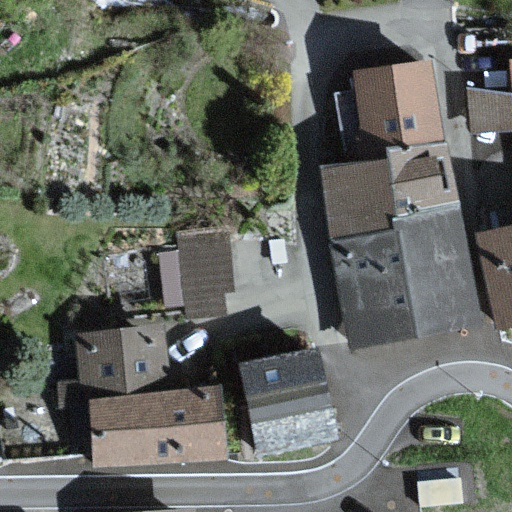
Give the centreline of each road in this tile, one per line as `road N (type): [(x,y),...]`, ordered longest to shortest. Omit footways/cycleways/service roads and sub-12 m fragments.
road 1 (unclassified): [(489,380),(435,34),(301,39)]
road 2 (unclassified): [(358,459),(310,237),(301,39)]
road 3 (unclassified): [(358,459),(327,480),(290,490),(0,493)]
road 4 (unclassified): [(489,380),(449,380),(413,394),(358,459)]
